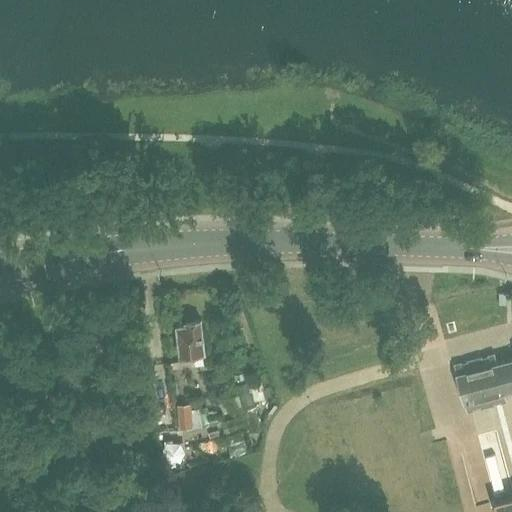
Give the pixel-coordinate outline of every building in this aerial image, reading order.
[(191,360),(190,354),(205,353),(201,320),(185,321),(186,324),(177,325),(181,361),(191,360)] [(456,373),(459,382),(466,411),(508,401),(505,391),(511,389),(511,358),(497,363),(495,354),(454,364),(456,372),(456,373)] [(201,369),(200,382),(222,383),(223,370),(201,369)] [(242,410),(256,406),(257,406),(250,381),(235,385),(238,394),(242,410)] [(195,425),(192,403),(178,405),(181,427),(195,425)] [(216,455),(218,433),(201,432),(199,453),(216,455)] [(208,505),(210,511),(250,511),(243,487),(220,493),(222,501),(208,505)]
